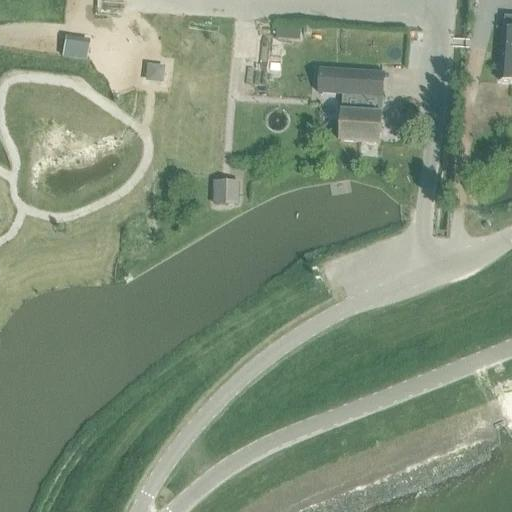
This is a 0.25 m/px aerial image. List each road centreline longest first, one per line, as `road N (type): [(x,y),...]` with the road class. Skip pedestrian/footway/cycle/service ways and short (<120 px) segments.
road 1 (tertiary): [(511,235),(336,314),(276,351),(191,433),(143,511)]
road 2 (tertiary): [(174,511),(262,445),(511,346)]
